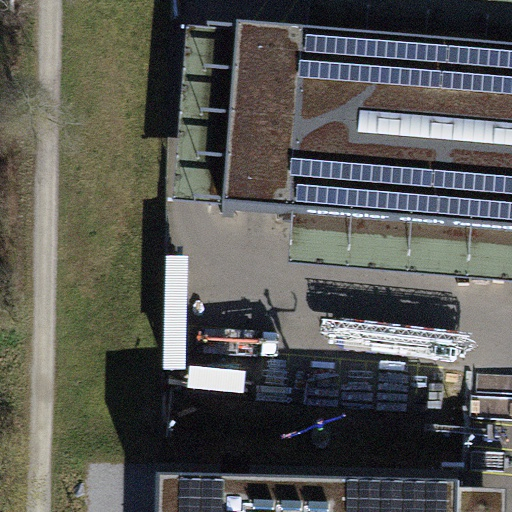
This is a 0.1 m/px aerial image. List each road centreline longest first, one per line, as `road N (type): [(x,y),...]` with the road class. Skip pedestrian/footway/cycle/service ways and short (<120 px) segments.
road 1 (unknown): [(232,0),(208,25),(218,274),(236,307),(299,328),(511,341)]
road 2 (track): [(39,511),(49,0)]
